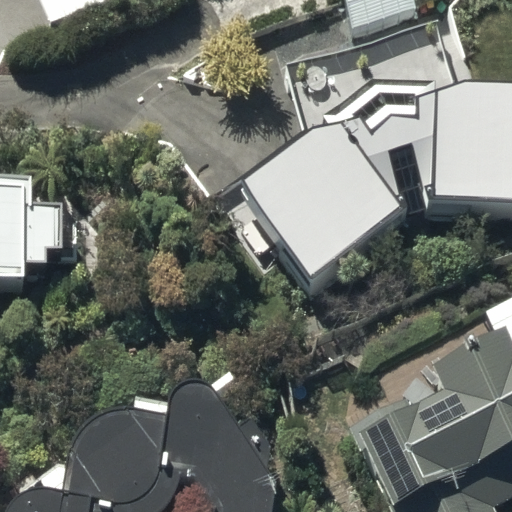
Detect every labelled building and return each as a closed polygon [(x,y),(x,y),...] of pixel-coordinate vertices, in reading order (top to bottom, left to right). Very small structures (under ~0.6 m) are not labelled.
[(34,0),(51,38),(137,0),(34,0)] [(306,308),(408,229),(422,227),(511,227),(511,110),(458,110),(450,86),(456,84),(437,30),(280,82),(300,141),(210,211),(226,231),(238,222),(306,308)] [(0,304),(27,305),(27,287),(45,287),(44,272),(80,272),(80,228),(33,228),(33,188),(0,187),(0,304)] [(401,418),(343,447),(353,466),(350,467),(373,511),(511,511),(511,383),(509,385),(498,362),(425,399),(437,422),(411,436),(401,418)] [(270,511),(272,506),(264,496),(270,471),(248,440),(232,451),(204,418),(193,416),(192,415),(191,415),(190,415),(189,415),(188,415),(187,415),(186,415),(185,415),(184,415),(183,415),(182,415),(181,415),(180,415),(179,416),(178,416),(177,416),(176,417),(175,418),(174,418),(173,418),(172,419),(172,420),(171,420),(170,421),(169,421),(169,422),(168,423),(167,424),(127,421),(125,438),(107,437),(105,438),(103,438),(101,439),(100,439),(98,440),(97,441),(95,441),(93,442),(92,443),(90,444),(89,445),(87,446),(86,447),(85,448),(83,449),(82,451),(81,452),(79,453),(78,454),(77,456),(76,457),(75,459),(74,460),(73,462),(72,463),(71,464),(70,466),(69,468),(68,469),(68,471),(67,472),(66,474),(66,476),(65,478),(65,479),(61,511),(270,511)]
